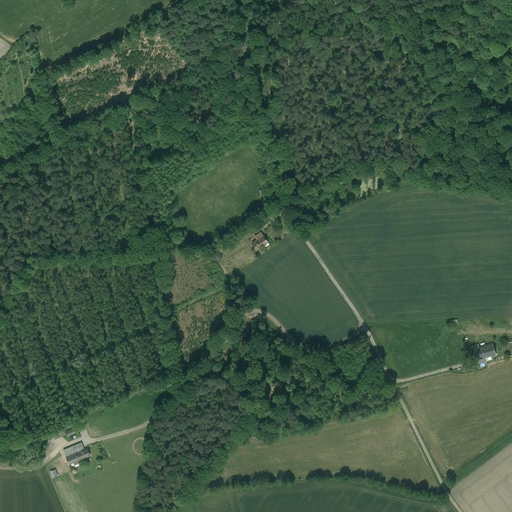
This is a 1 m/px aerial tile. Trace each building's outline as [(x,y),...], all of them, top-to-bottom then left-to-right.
[(261,232),(255,237),(257,240),(252,243),(256,250),(268,242),(261,232)] [(489,343),(470,350),(473,360),(493,353),(489,343)] [(77,444),(63,450),(65,455),(66,458),(80,452),(77,444)] [(80,452),(66,458),(69,464),(90,455),(87,449),(80,452)] [(52,478),(58,476),(56,469),(50,471),(52,478)]
